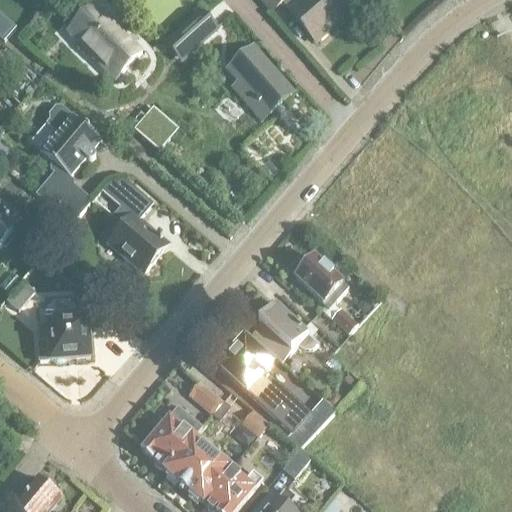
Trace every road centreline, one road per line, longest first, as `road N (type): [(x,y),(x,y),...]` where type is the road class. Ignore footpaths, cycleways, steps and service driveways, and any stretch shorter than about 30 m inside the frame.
road 1 (residential): [(80,447),(354,134)]
road 2 (residential): [(354,134),(440,36),(488,0)]
road 3 (residential): [(354,134),(238,0)]
road 4 (residential): [(426,511),(511,421)]
